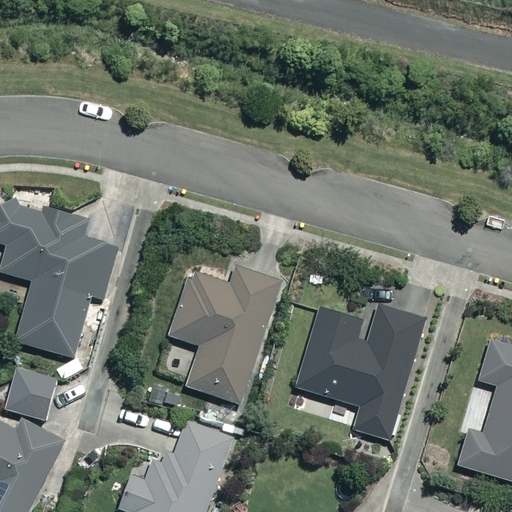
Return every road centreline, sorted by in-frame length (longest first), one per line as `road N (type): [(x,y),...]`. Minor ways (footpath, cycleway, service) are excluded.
road 1 (residential): [(0,130),(24,126),(114,142),(511,256)]
road 2 (unclassified): [(511,56),(284,0)]
